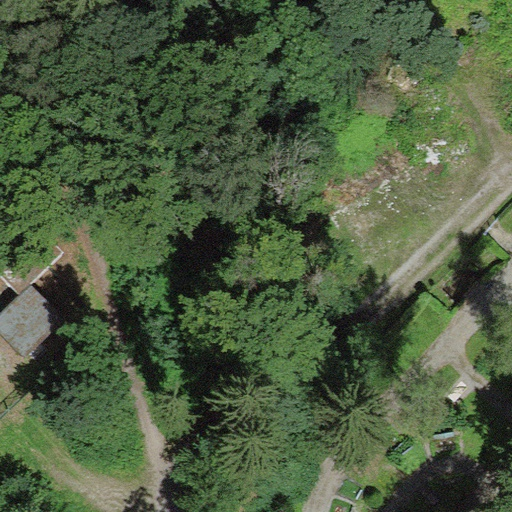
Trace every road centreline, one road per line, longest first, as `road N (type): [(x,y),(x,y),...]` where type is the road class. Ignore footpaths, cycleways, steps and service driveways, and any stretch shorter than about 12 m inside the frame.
road 1 (track): [(165,511),(511,178)]
road 2 (track): [(10,409),(142,511)]
